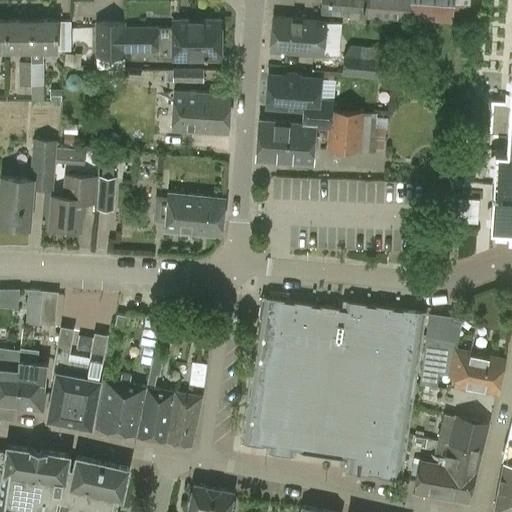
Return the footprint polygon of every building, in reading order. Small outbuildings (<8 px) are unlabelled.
[(321,0),(321,13),(368,16),(369,0),(321,0)] [(453,21),(453,15),(453,0),(410,0),(410,19),(453,21)] [(324,56),(326,21),(272,17),(270,53),(324,56)] [(172,20),(172,27),(158,27),(158,26),(126,26),(125,21),(94,21),(95,58),(125,58),(126,53),(156,53),(156,58),(172,59),(221,59),(221,19),(172,20)] [(6,20),(6,50),(30,50),(30,20),(6,20)] [(31,88),(31,100),(32,100),(44,100),(43,50),(57,50),(57,21),(57,20),(32,20),(30,20),(30,50),(31,61),(31,85),(31,88)] [(343,53),(341,73),(403,79),(405,59),(381,57),(343,53)] [(18,85),(31,85),(31,61),(18,61),(18,85)] [(489,134),(508,135),(507,149),(496,149),(491,227),(511,228),(511,65),(510,101),(491,99),(489,134)] [(203,69),(172,69),(162,69),(162,81),(173,82),(173,83),(203,83),(203,69)] [(267,74),(265,106),(304,109),(303,122),(315,123),(329,124),(330,109),(331,109),(332,100),(318,99),(319,78),(267,74)] [(174,103),(173,118),(172,130),(227,133),(229,94),(174,91),(174,103)] [(327,148),(359,151),(362,111),(331,109),(330,109),(329,124),(327,148)] [(315,123),(303,122),(258,119),(255,159),(312,163),(315,123)] [(33,137),(30,179),(54,181),(55,163),(57,147),(58,139),(33,137)] [(85,149),(57,147),(55,163),(84,165),(85,149)] [(93,201),(95,177),(67,175),(65,196),(52,195),(49,230),(80,232),(83,200),(93,201)] [(114,210),(117,177),(99,175),(96,208),(114,210)] [(1,176),(0,186),(0,225),(29,228),(32,188),(29,188),(29,187),(30,179),(1,176)] [(168,193),(167,197),(155,196),(152,220),(165,221),(164,231),(221,237),(225,198),(168,193)] [(0,286),(0,305),(22,306),(23,287),(0,286)] [(28,289),(25,323),(39,324),(42,290),(28,289)] [(42,290),(39,324),(55,326),(58,292),(42,290)] [(342,310),(261,298),(240,441),(266,445),(265,451),(294,455),(296,442),(348,450),(345,471),(399,479),(423,315),(343,303),(342,310)] [(114,323),(127,326),(129,316),(116,313),(114,323)] [(146,315),(140,344),(156,347),(162,318),(146,315)] [(60,325),(56,350),(52,371),(55,372),(46,418),(65,422),(75,375),(77,362),(68,360),(74,328),(60,325)] [(77,362),(75,375),(65,422),(90,426),(99,379),(103,360),(108,334),(94,331),(89,357),(88,364),(77,362)] [(505,358),(455,348),(456,342),(425,334),(420,383),(437,386),(439,374),(450,375),(450,374),(456,375),(454,384),(497,393),(505,358)] [(0,403),(16,405),(19,361),(20,345),(0,343),(0,403)] [(146,387),(136,436),(166,442),(175,393),(153,389),(156,374),(159,375),(164,354),(153,352),(146,387)] [(44,364),(19,361),(16,405),(42,408),(44,392),(42,391),(44,364)] [(193,361),(192,365),(189,384),(197,385),(204,386),(204,385),(207,363),(193,361)] [(121,373),(120,382),(104,379),(95,427),(136,436),(146,387),(129,384),(131,375),(121,373)] [(175,393),(166,442),(191,446),(201,398),(175,393)] [(511,411),(510,417),(503,457),(511,457),(511,411)] [(441,424),(438,441),(435,455),(444,457),(444,465),(476,472),(480,449),(482,450),(487,432),(489,423),(444,413),(441,424)] [(68,455),(37,451),(6,446),(5,451),(0,449),(0,467),(3,468),(0,486),(0,511),(16,511),(25,511),(40,511),(41,509),(54,511),(57,499),(65,501),(62,511),(115,511),(118,498),(121,499),(127,469),(76,457),(73,468),(66,467),(68,455)] [(435,496),(441,464),(420,460),(413,492),(435,496)] [(511,461),(502,461),(497,490),(511,492),(511,461)] [(476,472),(444,465),(441,464),(435,496),(469,503),(476,472)] [(234,501),(230,500),(232,492),(194,484),(188,511),(233,511),(235,504),(234,501)] [(511,492),(497,490),(493,507),(511,509),(511,492)]
